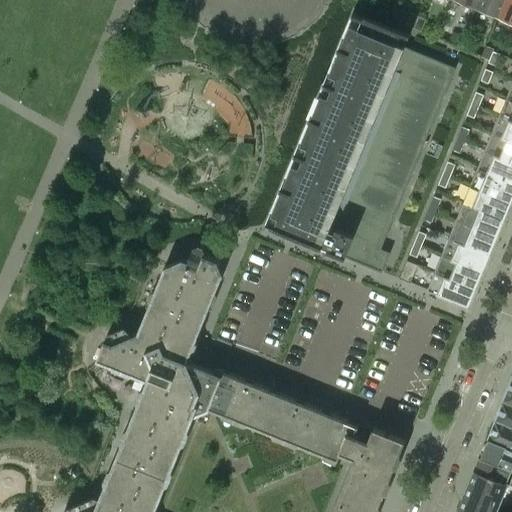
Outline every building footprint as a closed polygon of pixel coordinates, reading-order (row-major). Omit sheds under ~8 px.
[(499,14),(504,0),(478,0),(477,4),(499,14)] [(511,18),(511,0),(504,0),(499,14),(511,18)] [(456,67),(405,46),(398,43),(399,39),(401,35),(409,38),(409,36),(410,35),(353,12),(266,224),(382,272),(382,270),(391,251),(382,247),(456,67)] [(411,13),(406,25),(414,28),(418,16),(411,13)] [(418,16),(414,28),(421,31),(426,19),(418,16)] [(452,31),(449,40),(459,44),(462,35),(452,31)] [(485,47),(481,56),(484,57),(487,58),(490,60),(493,51),(485,47)] [(496,66),(501,54),(493,51),(490,60),(488,62),(496,66)] [(488,83),(493,71),(486,68),(481,80),(488,83)] [(479,106),(483,95),(476,91),(471,103),(479,106)] [(511,119),(511,98),(507,97),(500,114),(511,119)] [(474,118),(479,106),(471,103),(466,115),(474,118)] [(511,139),(511,119),(500,114),(492,132),(511,139)] [(464,141),(469,129),(461,126),(457,138),(464,141)] [(511,160),(511,139),(492,132),(485,149),(511,160)] [(460,152),(464,141),(457,138),(452,149),(460,152)] [(511,180),(511,160),(485,149),(478,167),(511,180)] [(511,201),(511,180),(478,167),(471,184),(511,201)] [(445,187),(450,176),(442,173),(438,184),(445,187)] [(506,219),(511,204),(511,201),(471,184),(464,202),(506,219)] [(436,210),(440,199),(433,196),(428,207),(436,210)] [(499,237),(506,219),(464,202),(456,219),(499,237)] [(431,222),(436,210),(428,207),(423,219),(431,222)] [(492,254),(499,237),(456,219),(449,237),(492,254)] [(421,245),(426,234),(419,231),(414,242),(421,245)] [(484,272),(492,254),(449,237),(442,254),(484,272)] [(417,257),(421,245),(414,242),(409,254),(417,257)] [(373,511),(376,506),(379,504),(385,491),(382,490),(386,480),(390,478),(395,466),(392,464),(396,454),(400,453),(405,440),(373,427),(368,439),(355,434),(359,423),(218,366),(216,371),(188,360),(223,272),(218,259),(204,254),(206,251),(204,246),(199,244),(194,246),(188,260),(183,258),(165,266),(138,332),(113,342),(105,339),(97,359),(147,379),(129,426),(131,427),(125,443),(122,442),(112,467),(115,468),(112,476),(108,484),(106,483),(96,507),(99,508),(97,511),(92,511),(91,509),(83,511),(373,511)] [(477,289),(484,272),(442,254),(435,272),(477,289)] [(410,282),(418,264),(407,259),(399,277),(410,282)] [(470,307),(477,289),(435,272),(428,289),(470,307)] [(511,404),(511,378),(503,401),(511,404)] [(511,404),(503,401),(496,419),(511,426),(511,404)] [(511,426),(496,419),(488,437),(511,446),(511,426)] [(511,446),(488,437),(481,456),(511,469),(511,446)] [(495,511),(508,482),(511,470),(511,469),(481,456),(458,511),(495,511)]
